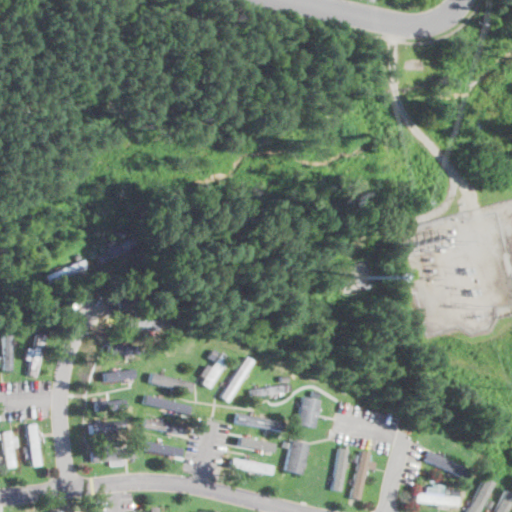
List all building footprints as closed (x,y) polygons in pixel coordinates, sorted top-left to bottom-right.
[(126,233),(121,236),(118,230),(124,228),(126,233)] [(136,244),(101,265),(96,257),(131,237),(136,244)] [(85,267),(46,284),(43,276),(82,259),(85,267)] [(143,292),(144,298),(136,301),(135,295),(106,304),(104,297),(148,282),(151,289),(143,292)] [(157,319),(156,329),(123,327),(124,316),(157,319)] [(10,330),(10,339),(15,339),(16,347),(11,347),(11,371),(3,371),(2,371),(2,370),(1,331),(10,330)] [(44,343),(41,354),(36,378),(27,376),(31,356),(27,355),(28,347),(32,348),(36,333),(45,336),(44,343)] [(216,351),(211,359),(205,356),(211,347),(216,351)] [(227,357),(207,388),(200,383),(220,352),(227,357)] [(251,361),(226,401),(219,397),(244,357),(251,361)] [(100,371),(101,381),(132,377),(131,367),(100,371)] [(149,371),(147,381),(187,391),(190,381),(149,371)] [(283,383),(275,383),(275,375),(283,374),(283,383)] [(282,392),(283,398),(270,400),(269,394),(250,397),(248,389),(288,383),(289,391),(282,392)] [(189,405),(187,414),(145,404),(147,394),(189,405)] [(301,394),(294,423),(312,427),(318,398),(301,394)] [(92,400),(93,410),(123,407),(122,398),(92,400)] [(282,422),(281,432),(233,422),(235,413),(282,422)] [(184,425),(182,433),(140,425),(142,417),(184,425)] [(106,430),(84,433),(83,423),(126,418),(127,427),(116,429),(106,430)] [(24,423),(30,464),(39,463),(33,422),(24,423)] [(15,467),(6,468),(5,461),(4,455),(0,432),(9,430),(15,467)] [(237,435),(236,443),(271,450),(272,441),(237,435)] [(289,438),(281,468),(299,473),(306,442),(289,438)] [(145,440),(143,449),(179,456),(181,447),(145,440)] [(90,461),(89,451),(131,448),(132,457),(90,461)] [(345,467),(345,470),(343,470),(343,471),(338,492),(329,490),(331,480),(337,448),(347,450),(344,461),(343,466),(345,467)] [(467,468),(463,477),(420,458),(424,449),(467,468)] [(362,478),(357,500),(355,499),(349,498),(359,450),(368,452),(364,467),(362,478)] [(356,454),(355,461),(348,460),(350,452),(356,454)] [(273,464),(270,476),(227,466),(230,454),(273,464)] [(371,468),(365,467),(367,459),(373,461),(371,468)] [(478,478),(476,484),(467,481),(469,475),(478,478)] [(486,491),(482,505),(479,511),(471,511),(475,501),(471,500),(473,495),(477,496),(482,479),(489,481),(486,491)] [(435,489),(434,495),(441,496),(442,489),(450,490),(449,497),(457,498),(456,507),(449,506),(435,504),(413,501),(413,499),(411,498),(412,494),(414,494),(414,492),(423,493),(424,487),(435,489)] [(511,498),(505,511),(497,511),(505,495),(511,498)]
